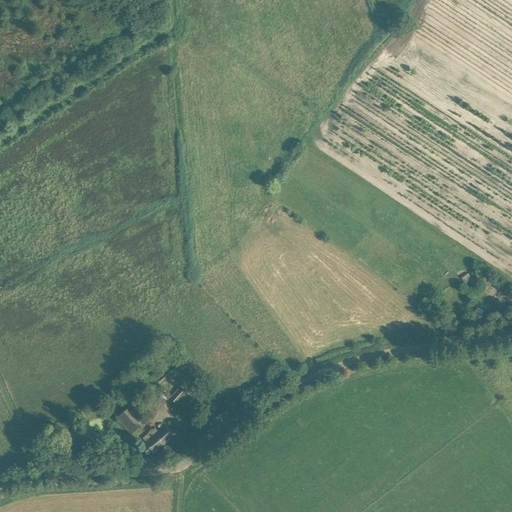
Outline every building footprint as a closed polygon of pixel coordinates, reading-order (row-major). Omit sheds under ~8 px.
[(466,288),(475,280),(468,273),(460,281),(466,288)] [(122,381),(128,389),(152,369),(145,361),(122,381)] [(146,408),(152,415),(165,404),(163,402),(170,397),(176,404),(186,393),(180,387),(171,395),(166,390),(146,408)] [(196,421),(212,403),(205,396),(188,414),(196,421)] [(116,417),(131,434),(146,421),(132,404),(116,417)] [(142,446),(144,448),(150,456),(174,435),(166,425),(158,432),(155,427),(143,438),(146,442),(142,446)]
